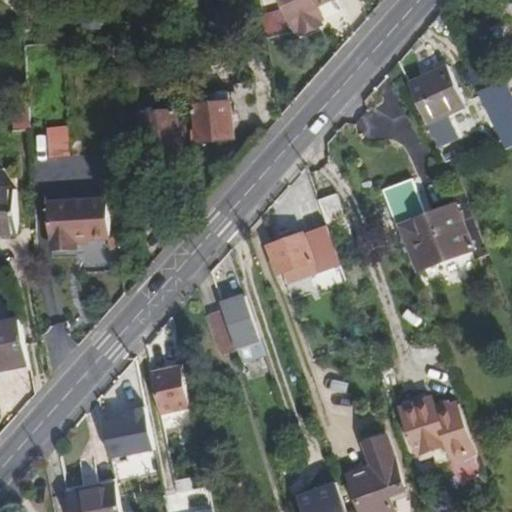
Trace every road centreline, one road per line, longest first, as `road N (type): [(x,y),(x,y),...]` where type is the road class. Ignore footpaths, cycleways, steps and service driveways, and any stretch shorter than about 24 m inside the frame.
road 1 (tertiary): [(420,0),(0,471)]
road 2 (unknown): [(247,193),(336,463)]
